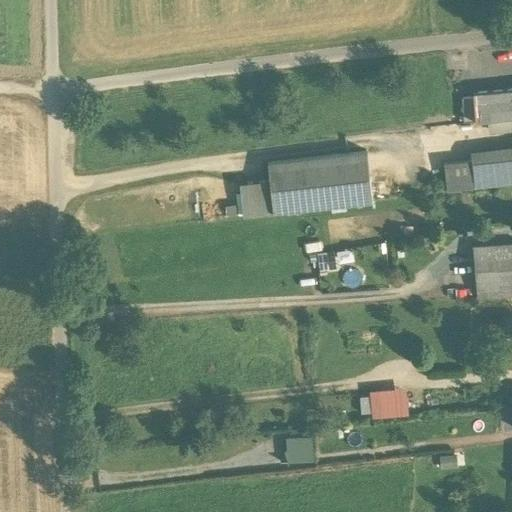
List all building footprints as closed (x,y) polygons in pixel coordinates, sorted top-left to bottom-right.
[(507,117),(504,91),(473,94),(475,121),(507,117)] [(475,121),(473,94),(463,98),(463,122),(475,121)] [(511,184),(511,151),(470,156),(471,163),(474,189),(511,184)] [(366,152),(267,163),(269,179),(272,211),(371,200),(366,152)] [(471,163),(444,166),(447,192),(474,189),(471,163)] [(243,214),(272,211),(269,179),(239,182),(243,214)] [(511,243),(472,246),(477,298),(511,295),(511,243)] [(310,458),(306,434),(282,438),(286,462),(310,458)] [(453,455),(440,457),(441,469),(454,467),(453,455)]
